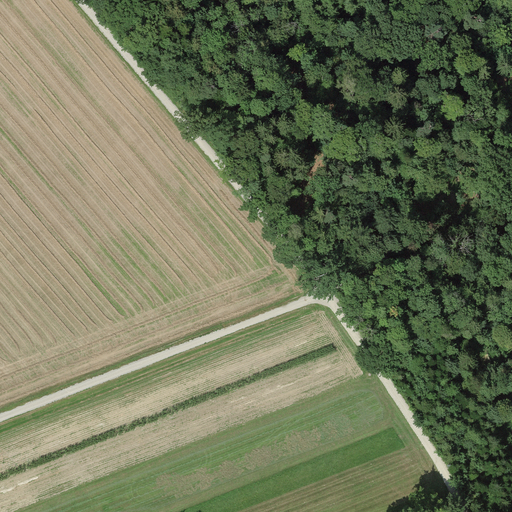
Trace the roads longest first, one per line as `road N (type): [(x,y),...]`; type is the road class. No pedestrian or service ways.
road 1 (track): [(464,511),(429,444),(325,293),(80,0)]
road 2 (track): [(511,221),(0,417)]
